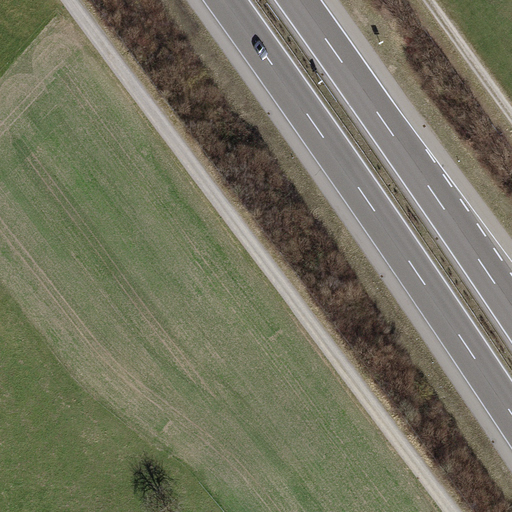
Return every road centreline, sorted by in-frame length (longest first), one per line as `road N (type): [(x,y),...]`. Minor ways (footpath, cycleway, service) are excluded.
road 1 (track): [(70,0),(449,511)]
road 2 (motorway): [(226,0),(511,414)]
road 3 (motorway): [(511,307),(297,0)]
road 4 (track): [(511,110),(434,0)]
